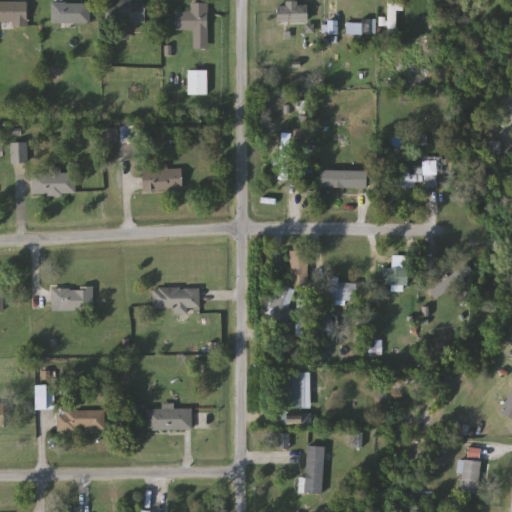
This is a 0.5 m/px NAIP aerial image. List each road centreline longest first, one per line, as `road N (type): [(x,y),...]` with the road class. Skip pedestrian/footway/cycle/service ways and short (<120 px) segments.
road 1 (residential): [(238,511),(239,0)]
road 2 (residential): [(433,222),(0,239)]
road 3 (residential): [(239,471),(0,475)]
